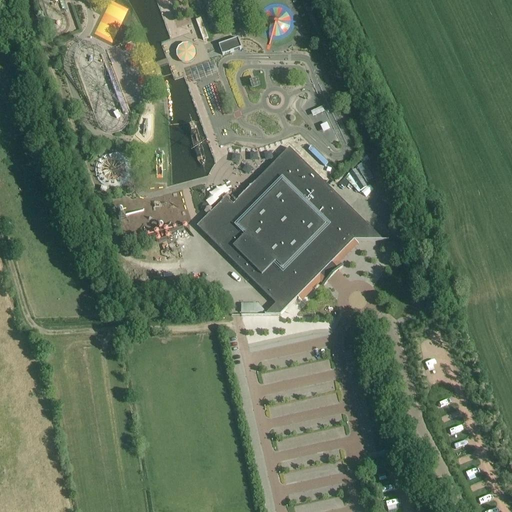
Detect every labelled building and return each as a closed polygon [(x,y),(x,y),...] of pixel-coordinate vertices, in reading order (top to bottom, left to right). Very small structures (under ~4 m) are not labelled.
[(223,59),(242,52),(239,43),(220,50),(223,59)] [(354,242),(389,242),(389,241),(388,241),(382,241),(326,185),(290,149),(255,184),(255,183),(246,192),(242,196),(238,200),(239,200),(233,206),(226,199),(212,213),(198,228),(283,313),(280,316),(265,316),(265,315),(265,317),(280,317),(327,270),(354,242)] [(367,184),(374,180),(364,164),(357,168),(367,184)] [(102,167),(86,173),(88,178),(103,173),(102,167)] [(360,192),(367,188),(355,170),(349,175),(360,192)] [(112,234),(141,237),(144,211),(115,208),(112,234)] [(241,305),(241,314),(266,314),(266,313),(258,305),(241,305)] [(302,372),(309,371),(307,361),(300,362),(302,372)] [(304,405),(318,404),(317,394),(288,398),(289,404),(303,402),(304,405)]
